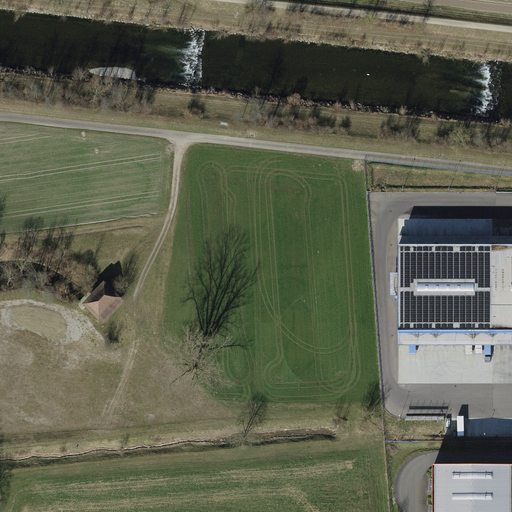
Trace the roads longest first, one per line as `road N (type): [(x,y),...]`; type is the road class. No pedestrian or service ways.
road 1 (track): [(511,29),(234,0)]
road 2 (track): [(178,135),(168,219),(0,244)]
